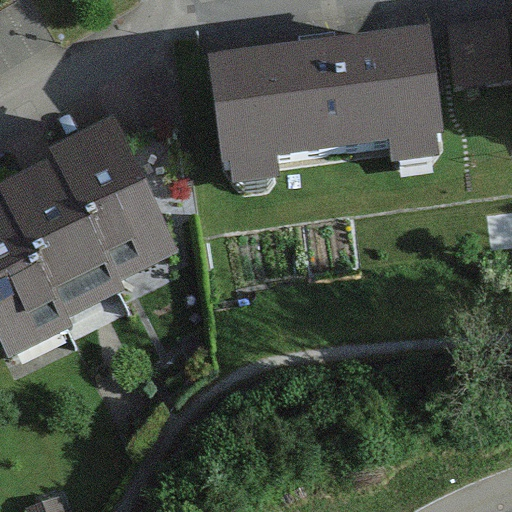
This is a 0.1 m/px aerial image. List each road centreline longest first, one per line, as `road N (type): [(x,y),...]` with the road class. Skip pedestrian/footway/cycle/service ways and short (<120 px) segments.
road 1 (residential): [(191,12),(0,125)]
road 2 (residential): [(191,12),(245,25),(407,0)]
